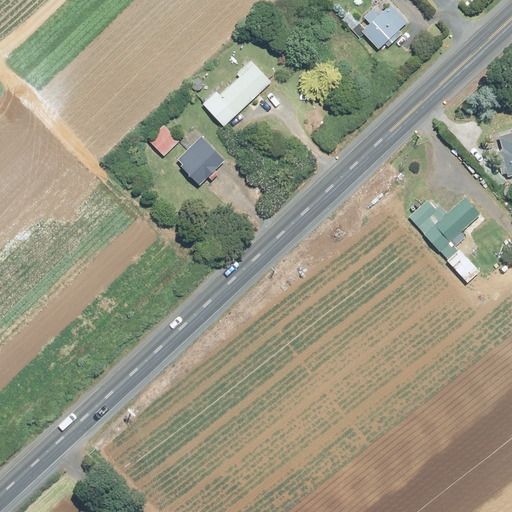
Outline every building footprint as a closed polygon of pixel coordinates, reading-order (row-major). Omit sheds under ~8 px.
[(364,19),(370,26),(365,30),(350,13),(342,20),(363,43),(368,39),(381,54),(401,37),(397,33),(407,24),(385,0),(364,19)] [(271,84),(251,63),(238,76),(240,79),(220,97),(217,93),(203,106),(224,128),(271,84)] [(179,144),(164,128),(149,142),(164,158),(179,144)] [(209,179),(213,183),(219,177),(215,173),(226,163),(195,132),(184,144),(190,150),(176,163),(201,187),(209,179)] [(511,136),(496,141),(506,177),(511,175),(511,136)] [(448,262),(459,251),(456,248),(465,239),(461,234),(480,217),(463,199),(446,215),(431,199),(409,219),(448,262)]
